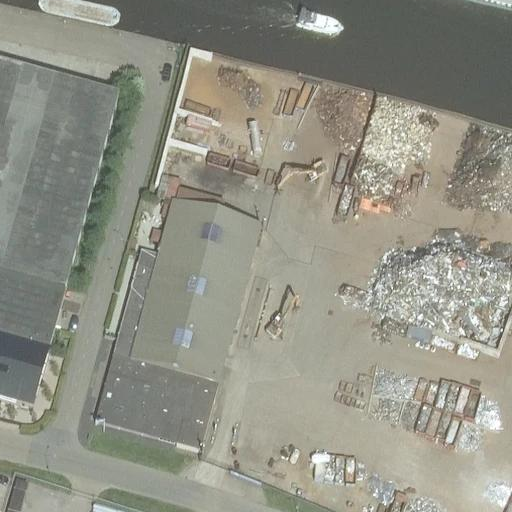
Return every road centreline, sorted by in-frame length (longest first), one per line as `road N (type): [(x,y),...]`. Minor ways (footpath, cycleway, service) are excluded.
road 1 (unclassified): [(55,457),(148,108),(146,80),(124,60),(0,28)]
road 2 (unclassified): [(238,511),(55,457)]
